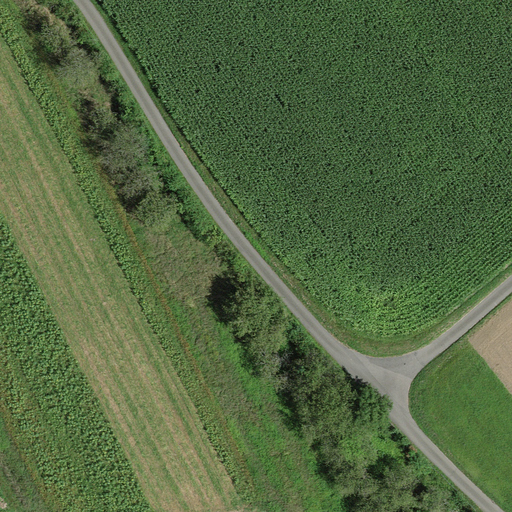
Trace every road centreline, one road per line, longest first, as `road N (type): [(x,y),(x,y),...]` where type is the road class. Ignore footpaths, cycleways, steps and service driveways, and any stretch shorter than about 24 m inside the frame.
road 1 (track): [(495,511),(322,339),(74,0)]
road 2 (track): [(511,272),(374,389)]
